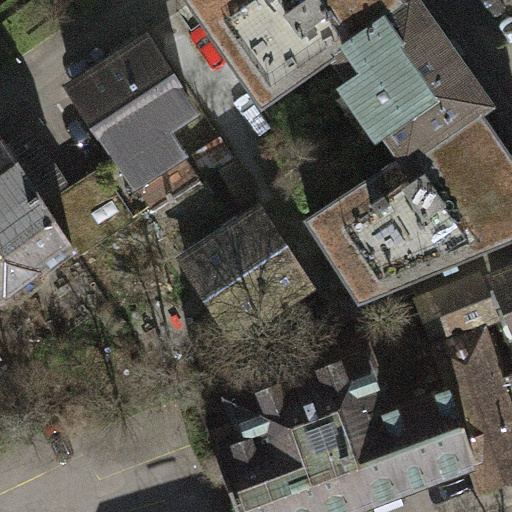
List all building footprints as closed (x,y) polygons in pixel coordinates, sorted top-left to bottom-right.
[(185,0),(259,106),(332,56),(400,9),(393,0),(185,0)] [(412,1),(400,9),(332,56),(351,84),(342,89),(377,139),(386,133),(405,161),(475,113),(485,106),(412,1)] [(148,43),(75,90),(121,159),(138,184),(181,156),(164,131),(193,112),(148,43)] [(511,164),(475,113),(405,161),(312,225),(361,300),(511,236),(511,164)] [(0,140),(0,300),(22,285),(75,249),(48,207),(0,140)] [(197,181),(181,156),(138,184),(154,210),(197,181)] [(48,207),(75,249),(81,258),(154,210),(138,184),(121,159),(48,207)] [(217,211),(197,181),(154,210),(174,239),(217,211)] [(307,287),(260,213),(187,260),(234,333),(307,287)] [(75,249),(22,285),(59,338),(108,302),(81,258),(75,249)] [(511,270),(497,277),(511,316),(511,270)] [(481,276),(418,301),(434,341),(497,316),(481,276)] [(434,350),(438,362),(475,467),(482,488),(511,477),(511,371),(504,374),(498,357),(488,360),(479,334),(434,350)] [(249,439),(217,454),(236,511),(349,511),(475,467),(438,362),(375,387),(363,357),(236,402),(249,439)]
